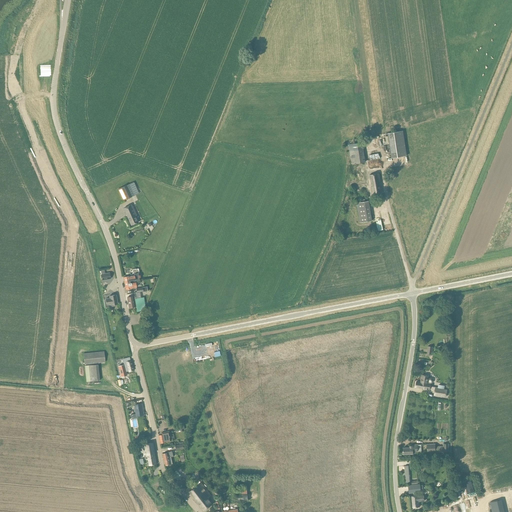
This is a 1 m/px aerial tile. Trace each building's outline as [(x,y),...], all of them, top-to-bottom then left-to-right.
[(391,158),(407,155),(403,131),(387,133),(391,158)] [(357,164),(357,169),(365,167),(365,162),(362,142),(349,144),(352,165),(357,164)] [(366,171),(361,171),(359,171),(359,178),(355,178),(356,185),(364,184),(365,186),(367,185),(366,171)] [(382,192),(379,173),(370,175),(372,193),(382,192)] [(123,201),(127,198),(139,193),(133,182),(118,189),(123,201)] [(369,201),(356,202),(359,222),(372,221),(369,201)] [(132,205),(128,206),(124,208),(131,225),(138,222),(135,217),(137,216),(132,205)] [(105,269),(101,270),(102,280),(110,279),(109,273),(105,273),(105,269)] [(129,276),(128,276),(123,277),(124,282),(130,280),(130,281),(136,280),(136,281),(139,281),(139,280),(141,280),(138,269),(134,269),(135,270),(133,271),(134,276),(129,277),(129,276)] [(124,282),(126,289),(137,287),(136,281),(136,280),(130,281),(130,280),(124,282)] [(133,297),(127,298),(129,307),(137,306),(137,311),(145,309),(143,297),(141,297),(140,292),(134,293),(135,297),(133,297)] [(116,295),(111,296),(109,296),(109,297),(105,298),(106,305),(118,304),(116,295)] [(83,354),(84,365),(105,362),(104,352),(83,354)] [(124,366),(119,367),(121,376),(127,374),(126,372),(128,371),(129,372),(134,370),(131,360),(130,357),(122,359),(124,366)] [(100,381),(98,365),(85,366),(87,378),(90,377),(90,382),(100,381)] [(415,387),(420,388),(429,390),(430,384),(427,383),(428,376),(422,375),(421,382),(416,382),(415,387)] [(435,389),(434,396),(445,398),(446,391),(442,390),(442,387),(438,387),(438,390),(435,389)] [(140,402),(137,402),(133,403),(135,411),(130,411),(130,416),(142,414),(140,402)] [(169,431),(166,432),(163,433),(164,434),(159,436),(160,443),(171,441),(169,431)] [(153,443),(148,443),(141,445),(142,451),(143,451),(143,452),(142,452),(143,456),(146,456),(146,459),(149,458),(149,457),(155,456),(153,443)] [(435,448),(435,444),(427,445),(427,452),(443,451),(449,452),(448,444),(443,444),(443,447),(435,448)] [(403,454),(408,454),(413,454),(413,452),(418,451),(417,445),(409,445),(409,447),(403,448),(403,454)] [(172,451),(168,453),(163,454),(166,465),(171,464),(169,457),(173,456),(172,451)] [(183,478),(181,480),(177,483),(183,491),(187,488),(186,486),(189,484),(183,478)] [(201,482),(193,488),(189,491),(204,510),(212,504),(208,498),(211,496),(201,482)] [(459,484),(463,498),(470,496),(466,482),(459,484)] [(419,484),(413,485),(408,486),(409,493),(420,492),(419,484)] [(236,488),(237,501),(248,500),(247,487),(236,488)] [(424,495),(418,496),(411,496),(413,508),(419,507),(418,502),(424,501),(424,495)] [(237,511),(237,510),(224,511),(221,511),(221,509),(222,509),(221,507),(221,508),(219,501),(216,502),(218,509),(219,511),(213,511),(212,511),(237,511)]
